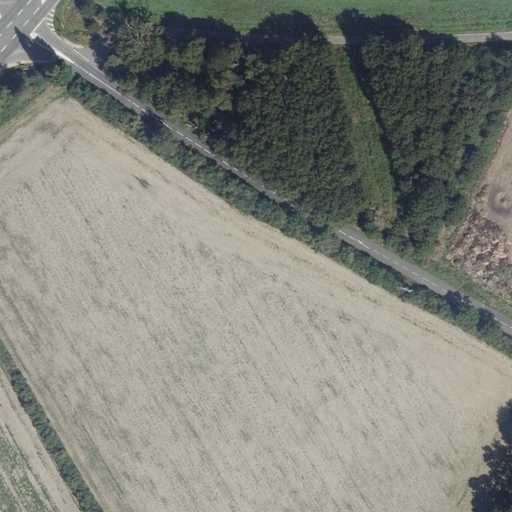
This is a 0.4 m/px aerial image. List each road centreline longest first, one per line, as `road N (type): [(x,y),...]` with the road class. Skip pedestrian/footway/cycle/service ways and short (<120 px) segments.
road 1 (secondary): [(79,67),(270,191),(511,327)]
road 2 (unclassified): [(511,35),(327,41),(141,29),(125,31),(79,67)]
